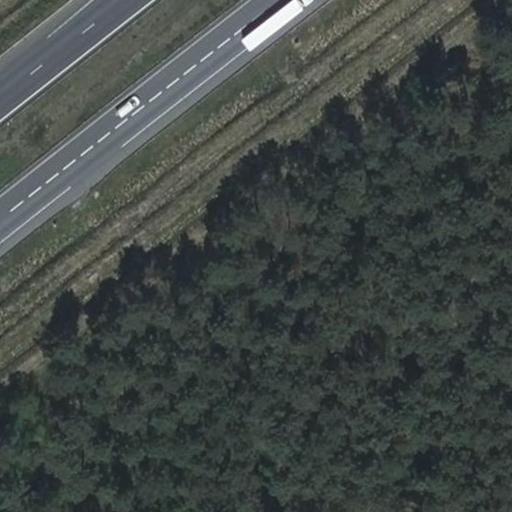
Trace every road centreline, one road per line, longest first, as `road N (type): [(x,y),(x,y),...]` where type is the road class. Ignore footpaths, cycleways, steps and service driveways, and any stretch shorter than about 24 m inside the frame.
road 1 (track): [(511,0),(0,401)]
road 2 (motorway): [(0,221),(287,0)]
road 3 (motorway): [(124,0),(0,98)]
